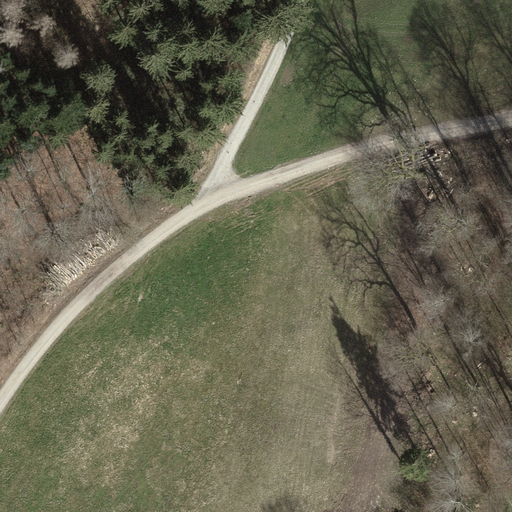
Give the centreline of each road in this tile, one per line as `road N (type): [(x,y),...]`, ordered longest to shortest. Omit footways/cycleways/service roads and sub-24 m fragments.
road 1 (track): [(511,114),(216,182)]
road 2 (track): [(216,182),(147,229),(63,304),(0,389)]
road 3 (track): [(216,182),(294,0)]
